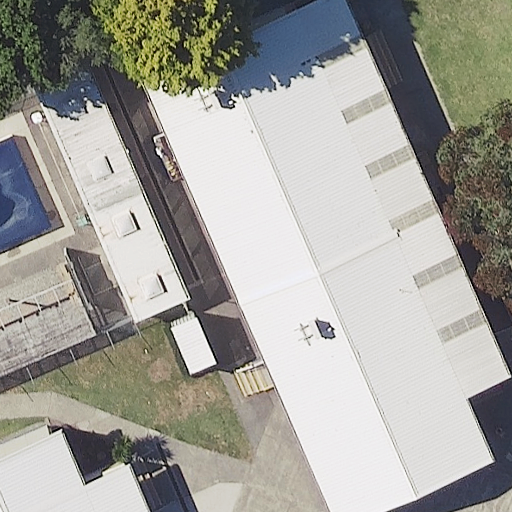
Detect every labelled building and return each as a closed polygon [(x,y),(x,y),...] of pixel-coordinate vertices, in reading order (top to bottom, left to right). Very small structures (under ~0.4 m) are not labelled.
[(511,0),(428,0),(374,119),(511,181),(511,0)] [(462,511),(474,507),(279,51),(67,141),(225,511),(462,511)] [(132,349),(68,191),(0,217),(0,224),(61,377),(132,349)] [(0,398),(24,389),(0,329),(0,398)] [(77,511),(60,470),(0,495),(0,511),(77,511)]
